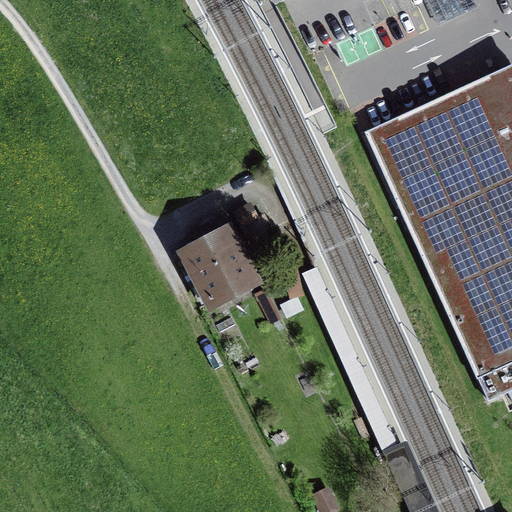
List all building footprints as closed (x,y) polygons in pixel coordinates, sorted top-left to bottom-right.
[(511,364),(511,68),(366,133),(478,380),(511,364)] [(250,205),(236,212),(242,225),(257,218),(250,205)] [(204,247),(189,255),(212,300),(249,282),(226,236),(234,232),(226,216),(196,231),(204,247)] [(439,511),(407,440),(384,450),(410,511),(439,511)] [(325,511),(336,507),(328,490),(314,497),(321,511),(325,511)]
